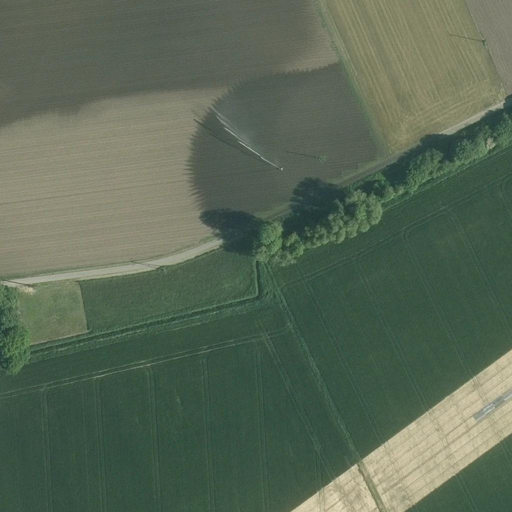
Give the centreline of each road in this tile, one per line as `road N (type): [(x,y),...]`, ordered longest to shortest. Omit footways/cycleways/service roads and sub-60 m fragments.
road 1 (unclassified): [(511,101),(192,252),(0,284)]
road 2 (track): [(259,220),(264,263),(382,511)]
